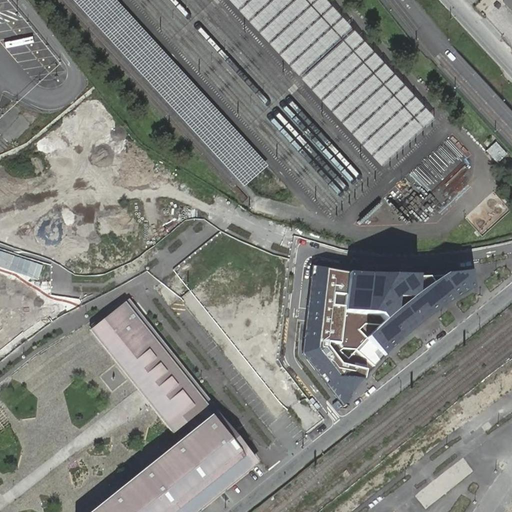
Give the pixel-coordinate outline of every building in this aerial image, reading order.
[(230,0),(380,164),(385,160),(392,153),(397,148),(405,141),(411,136),(418,130),(427,121),(433,116),(327,0),(230,0)] [(511,0),(501,0),(511,11),(511,0)] [(333,271),(328,269),(320,347),(340,375),(367,377),(379,364),(396,345),(416,327),(436,312),(451,302),(434,276),(424,277),(406,277),(382,276),(359,274),(333,271)] [(211,401),(130,298),(95,325),(99,330),(149,393),(155,401),(151,405),(172,432),(190,418),(211,401)] [(111,392),(126,380),(114,366),(100,377),(111,392)] [(5,410),(0,404),(0,436),(8,430),(5,410)] [(181,443),(94,511),(192,511),(254,463),(216,415),(199,429),(181,443)] [(199,429),(190,418),(172,432),(181,443),(199,429)]
